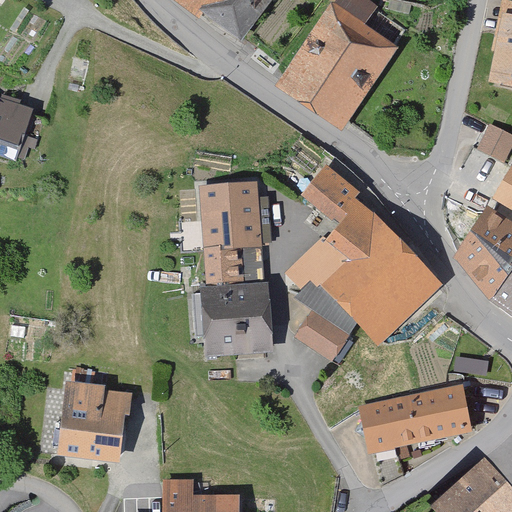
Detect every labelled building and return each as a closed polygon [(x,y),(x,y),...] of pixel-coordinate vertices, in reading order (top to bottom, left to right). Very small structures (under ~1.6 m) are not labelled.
[(192,0),(240,38),(269,0),(192,0)] [(360,0),(338,0),(286,78),(346,118),(391,53),(370,39),(373,34),(360,25),(370,6),(360,0)] [(511,4),(504,2),(494,50),(501,52),(495,80),(502,81),(501,86),(511,88),(511,4)] [(0,152),(23,160),(29,145),(35,147),(45,118),(17,109),(19,102),(3,97),(0,105),(0,152)] [(511,143),(511,137),(491,127),(480,149),(503,161),(511,143)] [(325,173),(306,196),(344,226),(330,243),(325,238),(301,261),(371,334),(429,278),(381,227),(348,200),(352,195),(325,173)] [(511,206),(511,177),(499,200),(500,200),(511,206)] [(204,189),(211,292),(244,290),(244,281),(238,281),(236,249),(259,248),(255,185),(204,189)] [(493,298),(511,270),(511,206),(500,200),(460,258),(493,298)] [(511,312),(511,270),(493,298),(511,312)] [(262,289),(244,290),(211,292),(215,353),(266,349),(262,289)] [(298,336),(332,358),(346,337),(312,315),(298,336)] [(487,364),(457,360),(456,370),(485,374),(487,364)] [(63,453),(115,460),(120,415),(129,416),(131,395),(91,389),(93,374),(74,371),(63,453)] [(381,488),(404,476),(399,443),(467,430),(459,390),(365,408),(366,415),(357,431),(372,441),(373,448),(371,449),(381,488)] [(438,508),(441,511),(511,511),(511,495),(485,466),(438,508)] [(191,483),(166,484),(166,511),(234,511),(235,500),(191,500),(191,483)]
